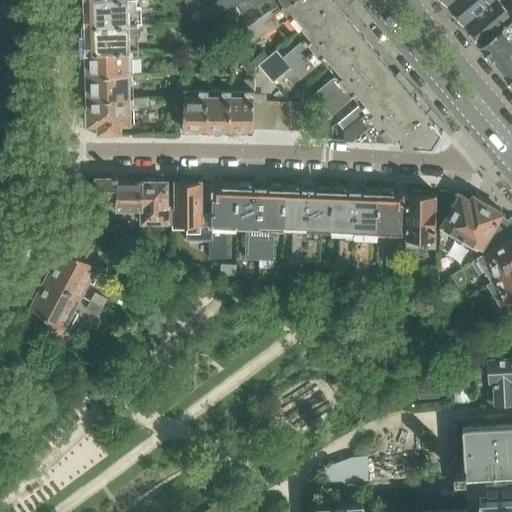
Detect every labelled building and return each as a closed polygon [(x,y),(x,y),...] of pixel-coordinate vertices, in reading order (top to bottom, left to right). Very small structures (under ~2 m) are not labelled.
[(136,0),(85,0),(86,25),(138,23),(136,0)] [(199,0),(185,0),(186,7),(190,11),(203,11),(199,0)] [(228,0),(222,4),(226,9),(236,3),(239,0),(228,0)] [(239,0),(236,3),(242,13),(263,0),(275,0),(280,6),(288,0),(239,0)] [(288,0),(280,6),(237,33),(242,41),(255,33),(257,37),(292,15),(302,27),(333,0),(288,0)] [(307,37),(284,56),(292,66),(348,19),(333,1),(334,1),(333,0),(302,27),(302,28),(300,29),(307,37)] [(451,0),(448,2),(465,22),(490,0),(451,0)] [(490,0),(465,22),(482,42),(511,16),(511,0),(490,0)] [(500,60),(498,61),(499,62),(511,51),(511,16),(482,42),(491,53),(493,51),(500,60)] [(348,19),(292,66),(301,77),(324,58),(331,66),(364,37),(348,19)] [(138,23),(86,25),(87,51),(132,49),(138,49),(138,23)] [(337,74),(314,93),(323,103),(379,56),(364,37),(331,66),(337,74)] [(132,49),(87,51),(87,61),(85,64),(85,71),(87,73),(88,75),(133,73),(132,49)] [(501,62),(509,70),(507,71),(511,77),(511,51),(499,62),(500,63),(501,62)] [(379,56),(323,103),(332,114),(355,95),(361,103),(395,74),(379,56)] [(178,63),(161,64),(161,73),(178,72),(178,63)] [(86,88),(86,95),(88,97),(88,99),(134,97),(133,73),(88,75),(88,85),(86,88)] [(345,130),(344,140),(354,140),(410,92),(395,74),(361,103),(368,111),(345,130)] [(253,100),(254,79),(243,79),(243,90),(231,90),(229,128),(231,128),(233,130),(240,130),(242,128),(253,128),(254,100),(253,100)] [(184,89),(183,127),(185,127),(187,129),(194,129),(197,127),(206,127),(208,90),(184,89)] [(208,90),(206,127),(208,127),(210,129),(217,130),(219,128),(229,128),(231,90),(208,90)] [(435,144),(434,144),(441,132),(442,132),(443,131),(410,92),(354,140),(375,141),(434,145),(435,144)] [(89,109),(88,109),(88,110),(86,113),(86,120),(88,122),(88,124),(99,124),(99,128),(103,131),(116,131),(117,133),(138,133),(138,122),(134,122),(134,97),(88,99),(89,109)] [(254,100),(253,128),(265,129),(267,101),(254,100)] [(267,101),(265,129),(277,129),(278,101),(267,101)] [(277,129),(289,129),(290,109),(290,102),(290,101),(278,101),(277,129)] [(290,109),(289,129),(301,130),(302,110),(290,109)] [(169,115),(169,127),(178,127),(179,127),(180,116),(169,115)] [(93,192),(97,194),(97,197),(117,197),(117,207),(142,207),(142,181),(129,181),(129,177),(118,177),(118,175),(114,175),(114,177),(97,177),(97,181),(92,183),(90,187),(93,192)] [(157,181),(157,179),(155,177),(147,177),(145,179),(145,181),(142,181),(142,207),(142,221),(169,221),(169,206),(167,206),(167,181),(157,181)] [(176,181),(176,208),(173,208),(173,225),(201,225),(201,181),(190,181),(188,179),(181,179),(179,181),(176,181)] [(209,233),(209,257),(226,258),(227,226),(237,226),(238,182),(224,182),(224,185),(214,185),(213,225),(222,225),(222,233),(209,233)] [(237,226),(246,226),(245,258),(260,259),(260,227),(262,187),(252,186),(252,183),(238,182),(237,226)] [(260,227),(260,259),(273,260),(274,228),(284,228),(285,184),(271,184),(271,187),(262,187),(260,227)] [(299,188),(299,185),(285,184),(284,228),(293,228),(292,260),(307,261),(307,229),(309,189),(299,188)] [(307,229),(307,261),(320,262),(321,230),(331,230),(332,186),(318,186),(318,189),(309,189),(307,229)] [(341,230),(339,262),(354,263),(355,231),(356,191),(346,190),(346,187),(332,186),(331,230),(341,230)] [(355,231),(354,263),(367,264),(369,232),(378,232),(380,188),(366,187),(366,191),(356,191),(355,231)] [(378,232),(388,232),(386,264),(406,265),(407,241),(401,241),(402,233),(403,193),(393,192),(394,189),(380,188),(378,232)] [(423,242),(423,245),(435,246),(437,193),(423,193),(420,190),(413,190),(410,193),(407,193),(407,241),(423,242)] [(461,193),(443,225),(444,228),(478,248),(482,248),(491,233),(505,241),(511,236),(511,217),(509,220),(501,216),(503,212),(486,202),(487,201),(485,200),(484,201),(479,198),(479,197),(479,196),(478,196),(477,197),(473,195),(471,199),(461,193)] [(511,236),(505,241),(481,256),(472,261),(487,285),(491,283),(511,270),(511,236)] [(47,276),(81,294),(89,280),(94,283),(103,267),(97,264),(104,251),(81,239),(75,252),(64,246),(47,276)] [(221,264),(221,275),(236,276),(236,265),(221,264)] [(273,266),(273,279),(283,279),(283,267),(273,266)] [(439,267),(431,266),(430,282),(438,283),(439,267)] [(461,268),(452,274),(459,285),(465,282),(466,276),(461,268)] [(511,270),(491,283),(505,307),(511,302),(511,270)] [(294,271),(294,280),(307,281),(307,271),(294,271)] [(73,309),(81,294),(47,276),(31,307),(42,313),(35,325),(58,337),(65,325),(70,328),(79,312),(73,309)] [(95,290),(90,299),(102,306),(107,297),(95,290)] [(90,299),(85,308),(97,315),(102,306),(90,299)] [(511,356),(488,358),(490,380),(494,380),(496,403),(511,402),(511,356)] [(439,385),(419,386),(420,398),(440,397),(439,385)] [(511,511),(511,422),(464,426),(467,466),(456,467),(457,475),(467,474),(469,509),(425,511),(410,511),(364,511),(364,503),(319,506),(319,511),(511,511)] [(225,496),(200,511),(230,511),(234,510),(225,496)]
